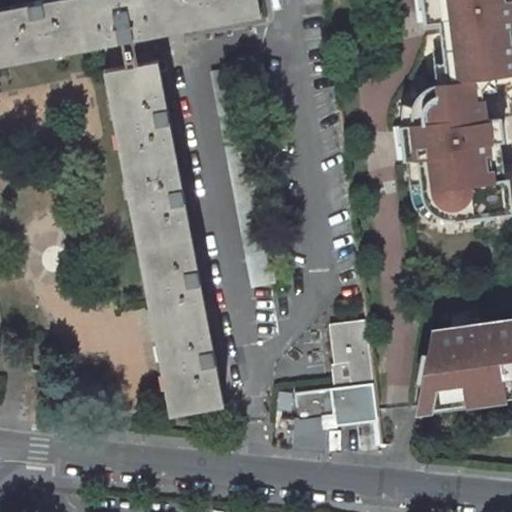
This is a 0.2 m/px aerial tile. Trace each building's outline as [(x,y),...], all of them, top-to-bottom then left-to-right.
[(170,120),(168,105),(166,105),(157,58),(156,59),(150,32),(148,12),(146,1),(145,0),(44,0),(43,0),(37,0),(35,0),(35,2),(30,2),(30,3),(0,8),(0,62),(102,43),(107,68),(105,69),(148,290),(152,306),(172,305),(183,303),(202,297),(199,281),(200,280),(198,266),(185,199),(182,185),(181,185),(169,120),(170,120)] [(176,0),(145,0),(146,1),(148,12),(150,32),(182,26),(177,7),(176,0)] [(199,24),(260,12),(258,0),(176,0),(177,7),(182,26),(199,23),(199,24)] [(511,0),(423,0),(424,10),(439,8),(448,80),(436,81),(438,95),(425,97),(420,92),(416,101),(414,108),(412,122),(415,136),(422,191),(425,200),(428,205),(434,211),(440,214),(448,216),(454,217),(455,218),(511,210),(508,178),(494,180),(492,166),(501,165),(498,139),(503,139),(501,118),(486,119),(482,89),(492,75),(511,72),(511,0)] [(210,70),(251,287),(276,282),(235,66),(210,70)] [(427,86),(420,92),(425,97),(438,95),(436,81),(430,83),(427,86)] [(402,138),(415,136),(412,122),(400,124),(402,138)] [(172,305),(152,306),(158,339),(178,334),(188,332),(208,329),(202,297),(183,303),(172,305)] [(448,404),(511,394),(511,318),(454,327),(445,329),(435,336),(430,342),(427,348),(418,394),(448,401),(448,404)] [(300,418),(334,414),(335,424),(376,419),(365,319),(329,323),(334,363),(348,362),(349,365),(350,376),(351,385),(333,387),(330,388),(330,389),(297,393),(300,418)] [(213,346),(211,346),(208,329),(188,332),(178,334),(158,339),(161,355),(160,356),(170,411),(224,401),(214,352),(213,346)] [(333,387),(351,385),(350,376),(343,377),(342,366),(349,365),(348,362),(334,363),(331,364),(333,387)] [(448,401),(418,394),(415,408),(448,404),(448,401)] [(297,444),(320,446),(323,424),(323,418),(299,420),(297,444)] [(335,447),(337,424),(323,423),(321,446),(335,447)]
